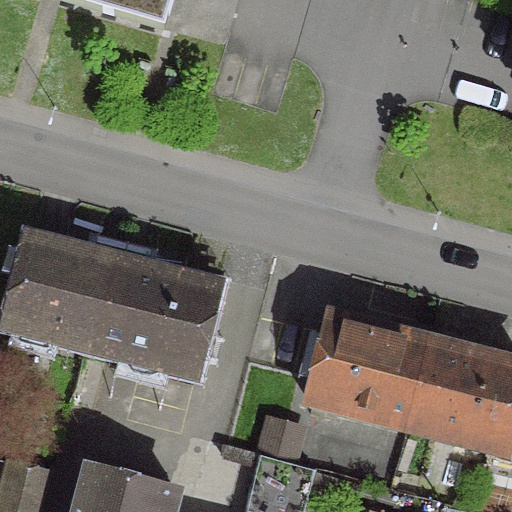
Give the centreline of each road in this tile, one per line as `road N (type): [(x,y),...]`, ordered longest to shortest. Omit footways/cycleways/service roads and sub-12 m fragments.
road 1 (secondary): [(0,147),(511,286)]
road 2 (unknown): [(320,234),(379,0)]
